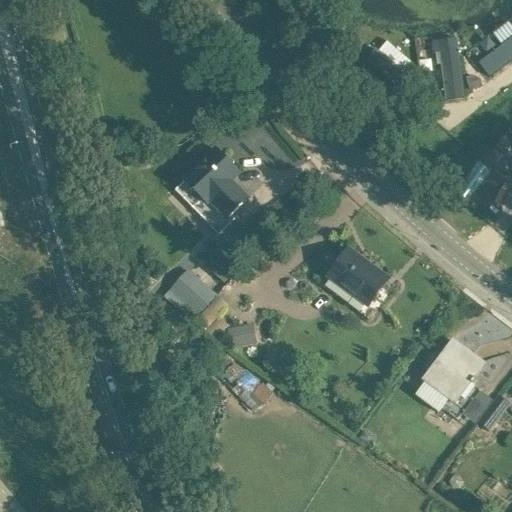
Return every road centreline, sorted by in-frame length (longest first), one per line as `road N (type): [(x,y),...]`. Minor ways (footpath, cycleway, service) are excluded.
road 1 (primary): [(152,511),(43,185),(0,16)]
road 2 (unclassified): [(511,292),(358,164),(218,0)]
